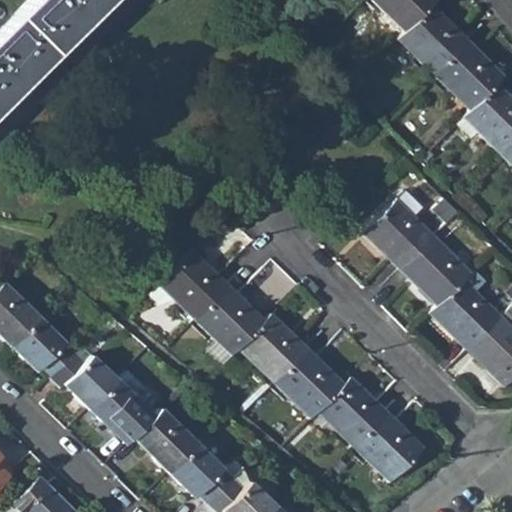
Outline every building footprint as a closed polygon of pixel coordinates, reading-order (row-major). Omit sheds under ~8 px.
[(27,0),(21,6),(0,27),(0,103),(101,0),(27,0)] [(432,0),(371,0),(385,13),(388,18),(385,22),(398,35),(400,33),(423,9),(428,4),(432,0)] [(451,53),(464,40),(428,4),(423,9),(400,33),(412,46),(409,49),(431,73),(451,53)] [(494,82),(499,76),(464,40),(451,53),(431,73),(454,95),(458,92),(471,104),(494,82)] [(497,151),(511,135),(511,100),(494,82),(471,104),(457,118),(453,122),(467,136),(474,128),(497,151)] [(511,135),(497,151),(511,165),(511,135)] [(403,189),(365,228),(382,246),(379,249),(399,269),(431,236),(412,217),(412,215),(420,207),(403,189)] [(432,205),(446,220),(456,210),(442,196),(432,205)] [(452,288),(467,273),(431,236),(399,269),(417,288),(421,284),(438,303),(452,288)] [(192,319),(225,285),(188,250),(160,279),(174,293),(169,297),(192,319)] [(497,315),(472,291),(483,281),(471,269),(469,271),(467,273),(452,288),(438,303),(431,309),(447,325),(444,329),(464,349),(497,315)] [(0,283),(0,337),(7,344),(34,317),(0,283)] [(239,343),(261,320),(225,285),(192,319),(214,341),(219,337),(232,350),(239,343)] [(511,300),(497,315),(507,325),(511,320),(511,300)] [(270,382),(303,348),(267,313),(261,320),(239,343),(252,355),(247,359),(270,382)] [(511,330),(507,325),(497,315),(464,349),(484,368),(487,365),(503,382),(511,373),(511,330)] [(47,376),(70,352),(34,317),(7,344),(22,360),(26,356),(47,376)] [(319,405),(340,384),(303,348),(270,382),(294,405),(298,400),(311,413),(319,405)] [(57,386),(65,380),(75,391),(72,394),(86,408),(113,381),(88,356),(81,363),(70,352),(47,376),(57,386)] [(113,381),(86,408),(99,421),(103,417),(125,440),(133,432),(149,415),(136,403),(147,393),(123,370),(113,381)] [(349,444),(382,411),(347,376),(340,384),(319,405),(331,417),(326,422),(349,444)] [(390,475),(418,447),(382,411),(349,444),(373,467),(378,462),(390,475)] [(184,453),(186,451),(149,415),(133,432),(155,454),(151,458),(165,472),(184,453)] [(204,502),(228,478),(219,469),(193,444),(186,451),(184,453),(165,472),(179,485),(183,481),(204,502)] [(219,469),(228,478),(239,466),(231,457),(219,469)] [(0,480),(11,471),(0,459),(0,480)] [(214,511),(215,511),(222,506),(227,511),(262,511),(270,505),(247,484),(239,466),(228,478),(204,502),(214,511)] [(72,511),(66,506),(35,476),(6,505),(0,510),(0,511),(72,511)]
